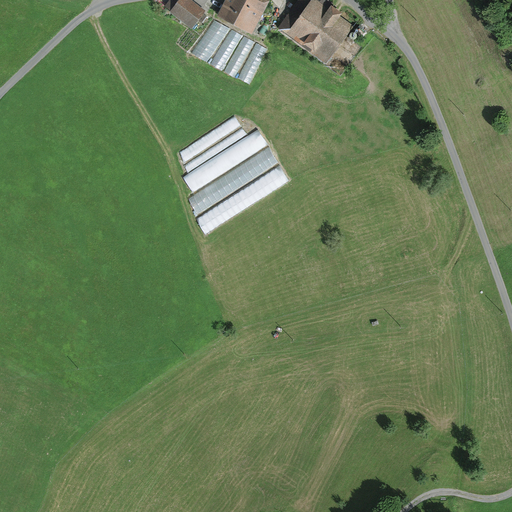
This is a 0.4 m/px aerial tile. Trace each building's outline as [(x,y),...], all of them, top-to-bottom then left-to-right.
[(188,0),(183,0),(177,10),(198,26),(207,14),(188,0)] [(229,0),(221,17),(251,33),(267,3),(262,0),(229,0)] [(319,0),(305,0),(287,27),(334,58),(357,25),(319,0)] [(194,57),(251,84),(268,48),(211,21),(194,57)] [(184,178),(193,193),(269,147),(259,130),(248,136),(236,118),(178,153),(191,174),(184,178)] [(271,151),(187,196),(197,215),(195,216),(204,232),(290,186),(271,151)]
